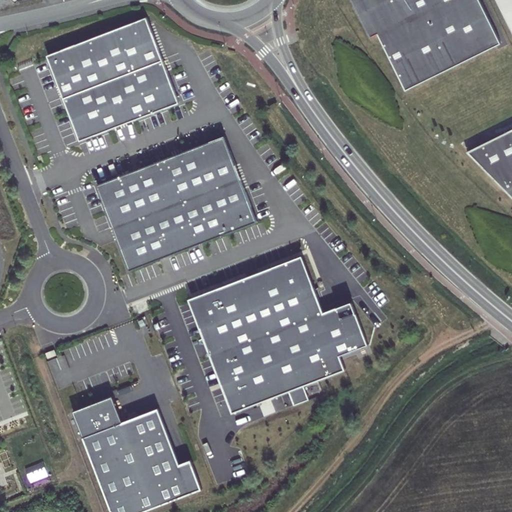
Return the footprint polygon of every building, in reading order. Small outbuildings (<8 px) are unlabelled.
[(352,0),(370,36),(377,33),(405,90),(501,42),(479,0),(352,0)] [(511,0),(499,0),(511,25),(511,0)] [(143,14),(45,55),(80,139),(178,98),(143,14)] [(511,122),(466,145),(511,192),(511,122)] [(258,215),(224,133),(99,182),(133,268),(258,215)] [(187,298),(231,412),(287,391),(292,405),(307,399),(302,385),(344,369),(338,355),(367,343),(350,301),(322,311),(301,255),(187,298)] [(37,352),(50,348),(47,336),(33,340),(37,352)] [(55,350),(47,353),(48,358),(57,355),(55,350)] [(127,427),(116,402),(77,417),(113,511),(142,511),(203,488),(194,465),(183,469),(162,414),(127,427)]
